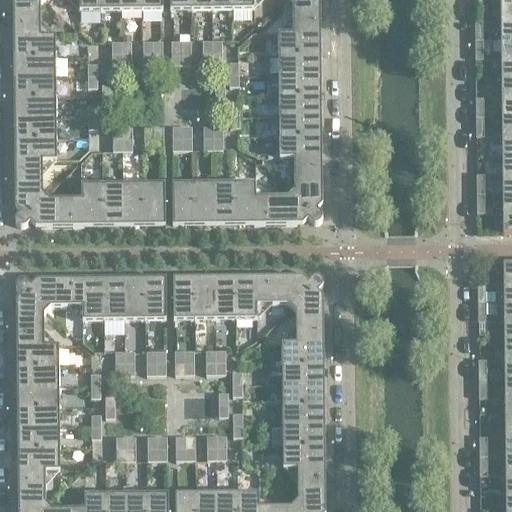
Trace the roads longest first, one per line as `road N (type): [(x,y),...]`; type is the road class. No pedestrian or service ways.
road 1 (residential): [(460,511),(452,0)]
road 2 (residential): [(343,0),(344,511)]
